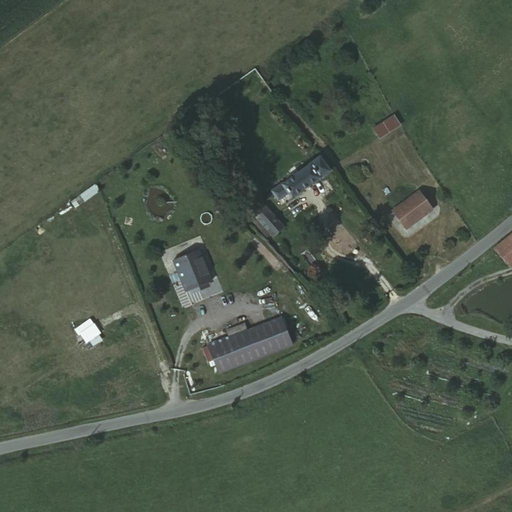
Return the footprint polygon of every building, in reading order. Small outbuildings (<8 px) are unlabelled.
[(371,126),(378,137),(400,124),(393,113),(371,126)] [(274,190),(273,188),(270,191),(278,202),(288,195),(291,199),(317,180),(320,182),(331,174),(319,158),(308,165),(310,168),(282,188),(281,186),(274,190)] [(83,200),(99,189),(95,183),(79,194),(83,200)] [(424,201),(398,221),(409,238),(436,218),(424,201)] [(285,230),(267,209),(256,219),(275,239),(285,230)] [(511,263),(511,234),(494,250),(508,266),(511,263)] [(198,252),(173,262),(187,293),(211,283),(198,252)] [(280,321),(210,348),(221,375),(291,347),(280,321)]
